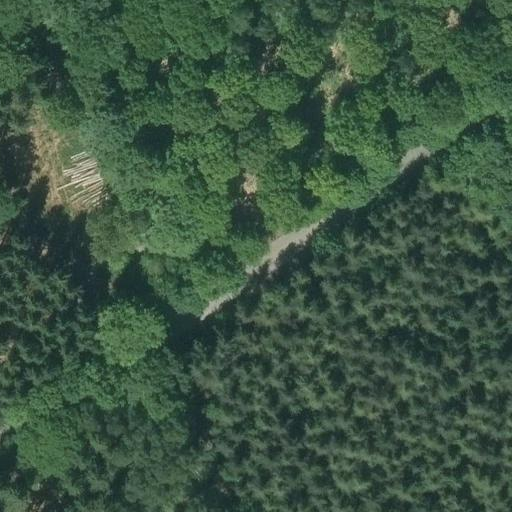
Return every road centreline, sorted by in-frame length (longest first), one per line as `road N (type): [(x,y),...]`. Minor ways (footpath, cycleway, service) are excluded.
road 1 (tertiary): [(511,42),(67,369),(34,392),(0,401)]
road 2 (track): [(71,0),(148,229),(177,290),(210,415),(272,511)]
